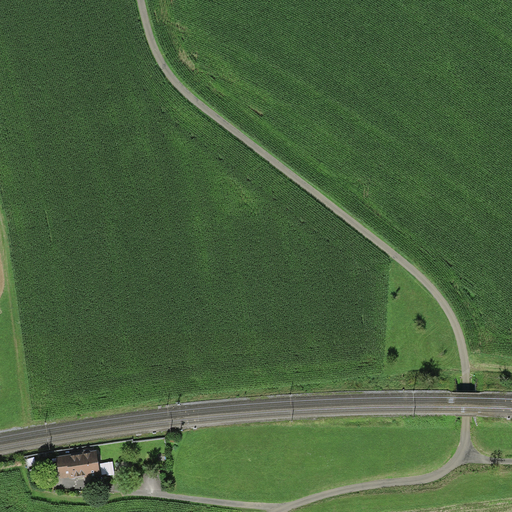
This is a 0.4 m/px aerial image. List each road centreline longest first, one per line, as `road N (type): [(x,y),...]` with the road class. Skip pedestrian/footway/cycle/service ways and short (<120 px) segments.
road 1 (residential): [(141,0),(154,52),(194,104),(436,295),(464,367),(466,451)]
road 2 (track): [(466,451),(433,478),(358,487),(275,511)]
